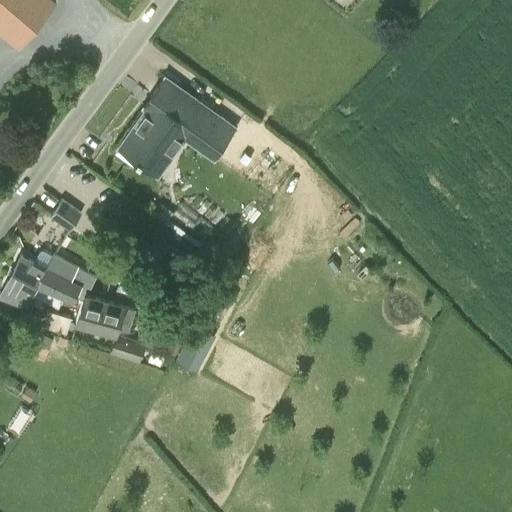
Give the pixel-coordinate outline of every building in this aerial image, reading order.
[(0,0),(0,25),(21,43),(57,1),(55,0),(0,0)] [(236,126),(165,75),(150,95),(155,99),(149,107),(146,105),(118,144),(157,173),(184,135),(213,157),(236,126)] [(69,228),(81,211),(62,198),(50,214),(69,228)] [(30,208),(42,215),(47,208),(35,200),(30,208)] [(152,212),(160,217),(164,212),(156,207),(152,212)] [(395,251),(384,239),(378,244),(389,256),(395,251)] [(31,293),(45,265),(52,252),(43,248),(39,249),(34,260),(21,253),(0,294),(0,296),(26,306),(30,294),(31,293)] [(86,294),(96,275),(54,253),(47,266),(45,265),(30,294),(59,307),(63,297),(81,303),(76,320),(127,334),(134,307),(86,294)] [(135,296),(139,286),(120,279),(117,289),(135,296)] [(164,343),(176,349),(189,325),(177,318),(164,343)] [(195,369),(214,333),(194,322),(175,358),(195,369)] [(117,335),(112,349),(140,359),(151,328),(140,324),(135,341),(117,335)] [(10,346),(43,360),(52,340),(33,332),(31,339),(16,332),(10,346)] [(21,395),(29,400),(34,390),(26,386),(21,395)]
